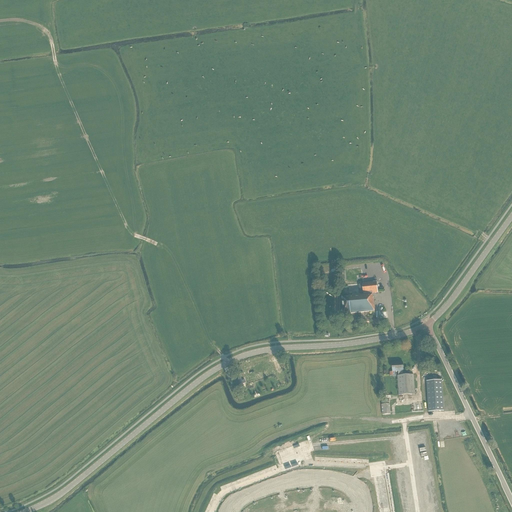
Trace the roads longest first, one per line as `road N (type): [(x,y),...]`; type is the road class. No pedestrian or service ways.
road 1 (tertiary): [(24,511),(68,488),(240,357),(427,325)]
road 2 (tertiary): [(511,500),(427,325)]
road 3 (tertiary): [(427,325),(511,215)]
